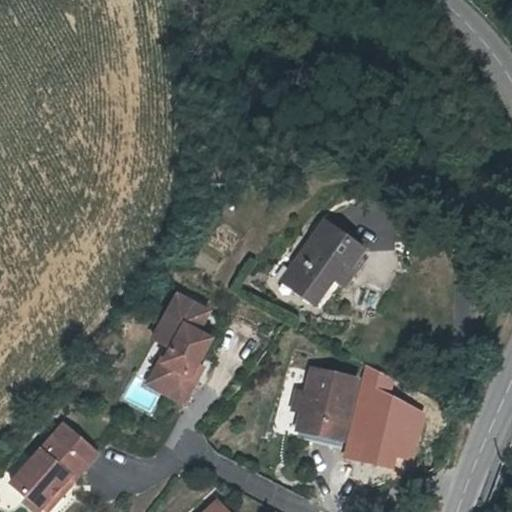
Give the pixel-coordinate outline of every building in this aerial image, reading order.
[(312,270),(295,293),(320,312),(339,287),(348,293),(353,296),(363,282),(358,276),(372,257),(330,226),(302,262),(312,270)] [(284,285),(295,293),(312,270),(302,262),(284,285)] [(339,287),(320,312),(329,317),(348,293),(339,287)] [(190,391),(202,369),(226,325),(182,300),(157,343),(172,351),(176,353),(157,386),(174,396),(190,391)] [(176,353),(172,351),(151,388),(186,408),(207,371),(202,369),(190,391),(174,396),(157,386),(176,353)] [(360,387),(315,375),(299,436),(345,449),(360,387)] [(46,511),(71,483),(76,487),(100,460),(65,429),(11,491),(34,511),(46,511)] [(71,483),(46,511),(54,511),(76,487),(71,483)]
